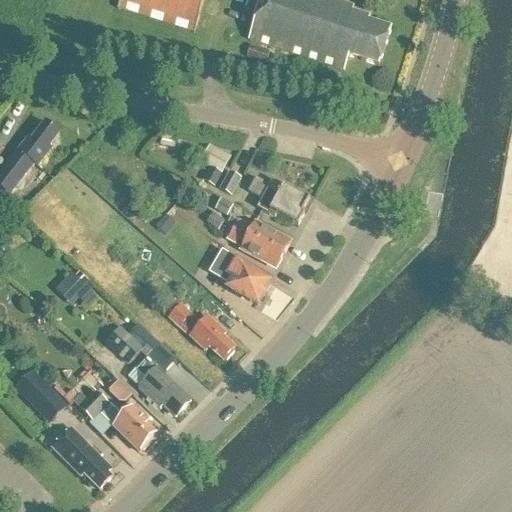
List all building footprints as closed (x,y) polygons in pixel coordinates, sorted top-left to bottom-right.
[(205,0),(121,0),(118,12),(194,36),(205,0)] [(379,70),(391,32),(368,25),(370,20),(352,15),(353,10),(321,0),(262,0),(248,43),(344,74),(349,60),(379,70)] [(265,67),(269,56),(251,49),(247,61),(265,67)] [(34,168),(38,171),(48,158),(45,156),(59,138),(56,135),(56,133),(51,129),(48,129),(45,127),(31,144),(28,142),(0,177),(0,192),(10,200),(34,168)] [(215,190),(221,178),(211,173),(205,185),(215,190)] [(229,174),(219,192),(231,199),(241,181),(229,174)] [(298,231),(311,206),(310,204),(297,198),(296,194),(288,189),(284,190),(283,190),(283,191),(271,185),(270,189),(256,181),(248,195),(262,203),(257,212),(275,221),(276,219),(298,231)] [(233,210),(221,204),(216,214),(228,220),(233,210)] [(218,234),(224,225),(213,217),(207,226),(218,234)] [(283,260),(290,248),(270,237),(270,234),(255,226),(252,232),(238,225),(233,234),(283,260)] [(277,271),(283,260),(233,234),(228,244),(242,251),(240,254),(258,264),(259,261),(277,271)] [(257,308),(270,286),(249,274),(250,272),(236,264),(226,279),(229,281),(226,286),(230,288),(228,291),(233,294),(257,308)] [(58,291),(74,305),(83,294),(67,281),(58,291)] [(180,310),(170,322),(179,331),(190,341),(205,355),(208,352),(223,365),(225,363),(227,364),(234,356),(232,354),(234,352),(223,341),(226,338),(208,322),(201,329),(190,319),(180,310)] [(177,363),(138,328),(128,340),(143,354),(141,356),(164,377),(177,363)] [(143,354),(120,333),(107,347),(130,369),(141,356),(143,354)] [(175,421),(191,404),(147,363),(137,374),(146,383),(138,392),(160,413),(163,410),(175,421)] [(111,392),(125,404),(134,394),(120,382),(111,392)] [(109,408),(96,394),(87,403),(82,398),(74,406),(93,424),(109,408)] [(55,398),(45,412),(64,426),(73,413),(55,398)] [(114,430),(138,456),(140,454),(144,454),(149,449),(149,445),(158,435),(134,410),(124,420),(112,408),(102,418),(114,430)] [(94,449),(91,452),(72,433),(52,451),(81,481),(84,478),(99,494),(112,482),(107,477),(112,473),(100,461),(103,458),(94,449)]
